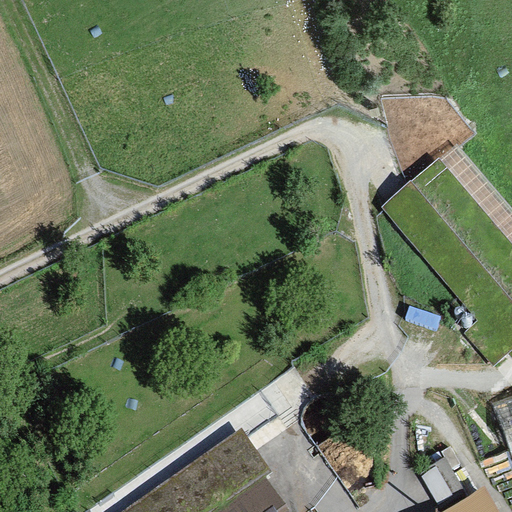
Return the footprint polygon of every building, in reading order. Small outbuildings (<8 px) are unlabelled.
[(478,155),(454,169),(466,188),(489,173),(478,155)] [(511,216),(506,223),(499,200),(493,206),(478,191),(484,210),(495,206),(511,253),(511,254),(511,281),(504,284),(497,263),(484,277),(472,265),(449,273),(445,277),(448,284),(461,297),(464,307),(469,311),(488,369),(511,361),(511,216)] [(511,450),(511,397),(496,402),(511,450)] [(269,476),(242,437),(130,511),(283,511),(262,481),(269,476)] [(451,460),(423,471),(438,505),(465,493),(451,460)] [(460,511),(488,511),(481,500),(460,511)]
